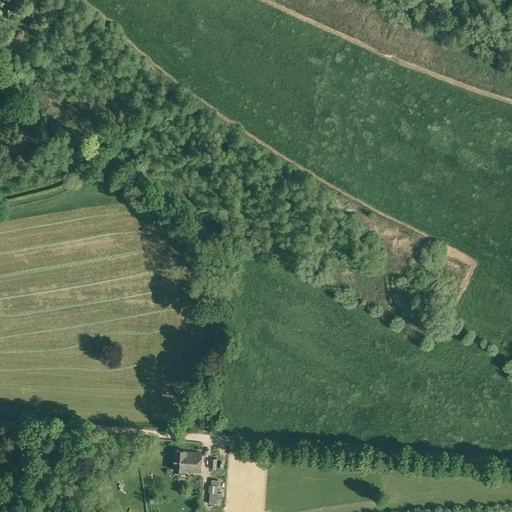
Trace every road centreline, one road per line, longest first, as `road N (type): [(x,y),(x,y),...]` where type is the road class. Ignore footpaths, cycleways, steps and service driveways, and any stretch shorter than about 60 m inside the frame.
road 1 (track): [(164,433),(511,457)]
road 2 (track): [(0,421),(164,433)]
